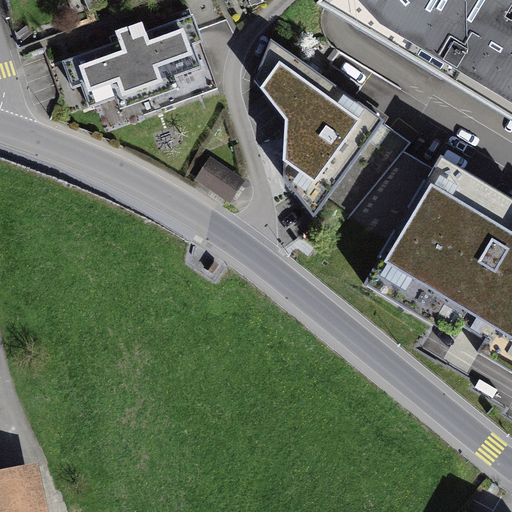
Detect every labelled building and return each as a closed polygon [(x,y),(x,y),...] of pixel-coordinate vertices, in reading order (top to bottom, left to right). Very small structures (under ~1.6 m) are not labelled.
[(511,0),(344,0),(330,12),(511,122),(511,0)] [(202,25),(68,70),(78,98),(89,95),(97,118),(207,80),(199,57),(212,53),(202,25)] [(288,187),(322,227),(394,134),(280,48),(262,89),(290,133),(288,187)] [(511,206),(442,164),(365,290),(511,379),(511,206)] [(249,191),(216,167),(201,187),(235,211),(249,191)] [(60,511),(53,471),(0,480),(0,511),(60,511)]
